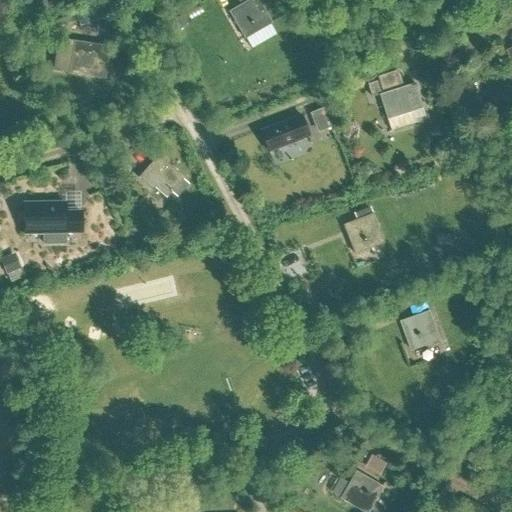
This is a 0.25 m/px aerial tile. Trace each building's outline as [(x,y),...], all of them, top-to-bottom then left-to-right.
[(239,0),(241,3),(228,10),(244,37),(272,22),(259,0),(239,0)] [(181,16),(171,21),(176,29),(186,24),(181,16)] [(104,79),(109,51),(101,49),(101,45),(73,41),(69,65),(93,69),(92,77),(104,79)] [(397,70),(377,77),(381,90),(402,84),(397,70)] [(370,97),(378,95),(375,83),(366,86),(370,97)] [(421,107),(421,106),(414,84),(378,95),(389,130),(414,123),(410,111),(421,107)] [(328,101),(324,92),(317,94),(321,104),(328,101)] [(330,127),(322,108),(309,113),(316,133),(330,127)] [(300,114),(259,130),(267,152),(309,136),(300,114)] [(426,120),(413,131),(424,144),(437,133),(426,120)] [(182,178),(157,156),(139,178),(151,189),(154,186),(166,196),(171,191),(177,196),(187,184),(181,179),(182,178)] [(65,244),(65,234),(82,233),(81,209),(79,209),(65,210),(64,202),(22,203),(22,229),(43,229),(43,245),(65,244)] [(354,254),(384,242),(372,212),(342,223),(354,254)] [(439,233),(436,251),(452,254),(455,235),(439,233)] [(0,258),(0,261),(6,274),(17,270),(13,262),(10,254),(0,258)] [(424,290),(404,297),(408,307),(427,301),(424,290)] [(431,311),(401,321),(412,350),(442,340),(431,311)] [(5,403),(0,405),(0,419),(2,422),(13,416),(5,403)] [(0,446),(12,439),(2,422),(0,419),(0,446)] [(364,511),(366,511),(382,485),(355,469),(339,497),(364,511)]
